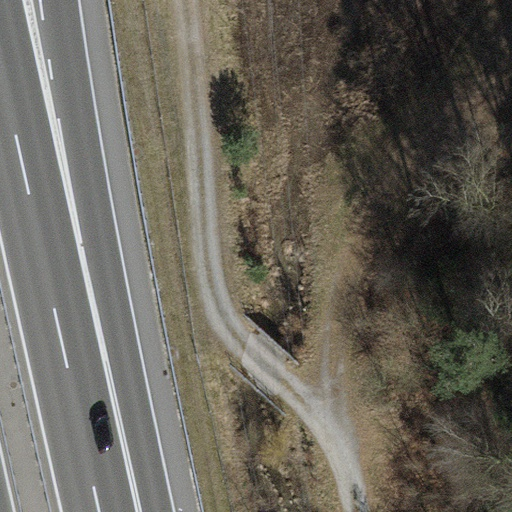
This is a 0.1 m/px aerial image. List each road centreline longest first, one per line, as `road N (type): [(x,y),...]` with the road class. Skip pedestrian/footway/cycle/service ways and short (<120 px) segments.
road 1 (motorway): [(112,511),(57,0)]
road 2 (track): [(185,0),(203,269),(227,321),(342,450)]
road 3 (motorway): [(100,511),(0,56)]
road 4 (track): [(342,450),(329,344),(354,215),(451,115),(511,96)]
